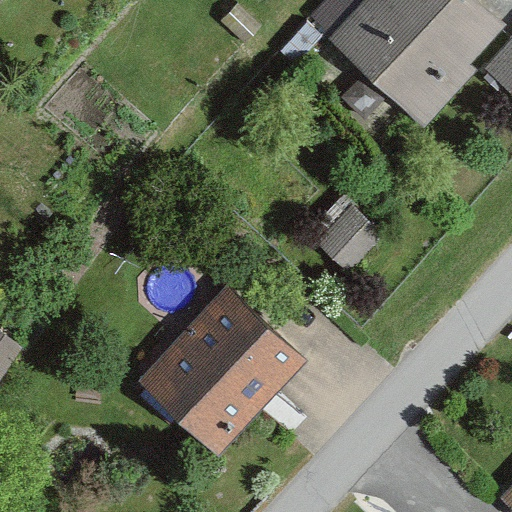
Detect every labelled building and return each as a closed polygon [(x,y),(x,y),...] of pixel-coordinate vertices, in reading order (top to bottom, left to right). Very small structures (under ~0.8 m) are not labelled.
[(507,14),(492,0),(364,0),(337,29),(432,118),(485,62),(472,50),(507,14)] [(511,52),(499,67),(511,78),(511,52)] [(350,205),(323,233),(347,255),(374,228),(350,205)] [(301,349),(228,286),(149,376),(221,439),(301,349)] [(0,365),(19,334),(0,322),(0,365)]
